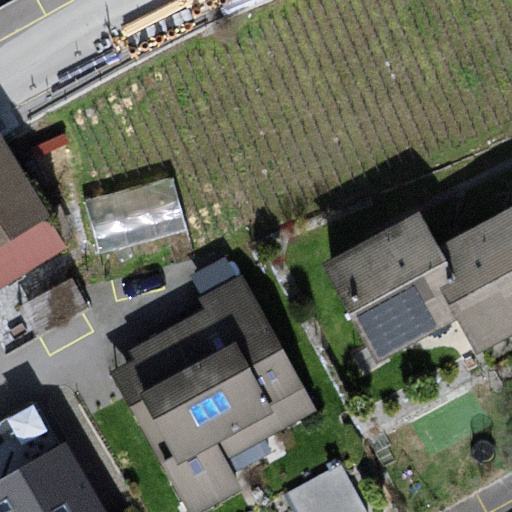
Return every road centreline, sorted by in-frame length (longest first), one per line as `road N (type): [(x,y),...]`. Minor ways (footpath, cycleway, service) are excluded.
road 1 (residential): [(0,86),(180,0)]
road 2 (unknown): [(0,403),(131,324)]
